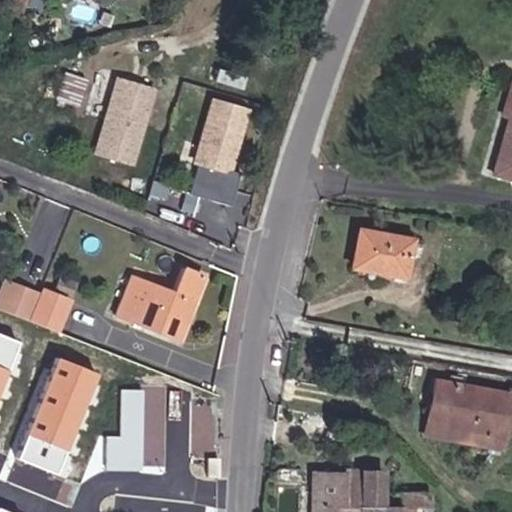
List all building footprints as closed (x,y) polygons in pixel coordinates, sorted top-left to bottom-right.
[(91,93),(101,67),(83,59),(73,85),(91,93)] [(150,133),(169,77),(133,65),(114,121),(150,133)] [(244,163),(262,104),(228,92),(220,116),(224,118),(221,127),(217,125),(209,151),(244,163)] [(209,214),(214,200),(195,194),(191,208),(209,214)] [(367,268),(420,279),(429,241),(376,230),(367,268)] [(178,287),(138,271),(122,309),(185,334),(210,269),(188,261),(178,287)] [(0,282),(0,309),(62,329),(73,297),(3,274),(0,282)] [(0,384),(17,342),(0,334),(0,384)] [(95,373),(55,357),(15,459),(55,474),(95,373)] [(149,419),(190,422),(193,387),(152,384),(149,419)] [(118,432),(106,432),(106,463),(141,463),(141,386),(119,386),(118,432)] [(449,437),(511,450),(511,409),(456,397),(449,437)] [(511,465),(511,450),(449,437),(446,451),(511,465)] [(439,511),(439,479),(323,473),(323,511),(439,511)]
